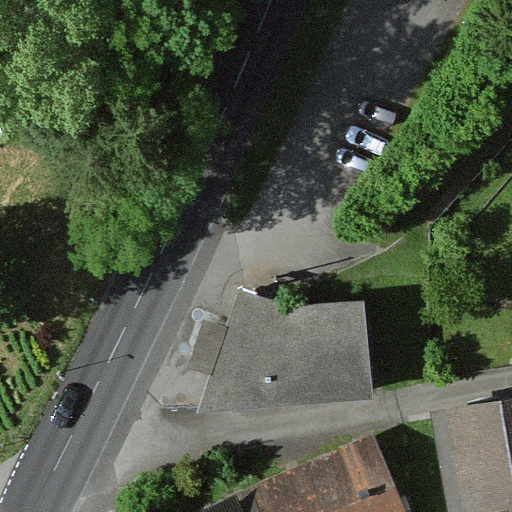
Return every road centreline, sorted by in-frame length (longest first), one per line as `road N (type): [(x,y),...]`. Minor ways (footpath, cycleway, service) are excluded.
road 1 (secondary): [(271,0),(171,230),(33,511)]
road 2 (unknown): [(511,373),(321,413),(78,421)]
road 3 (track): [(511,99),(475,143),(356,239),(267,235)]
